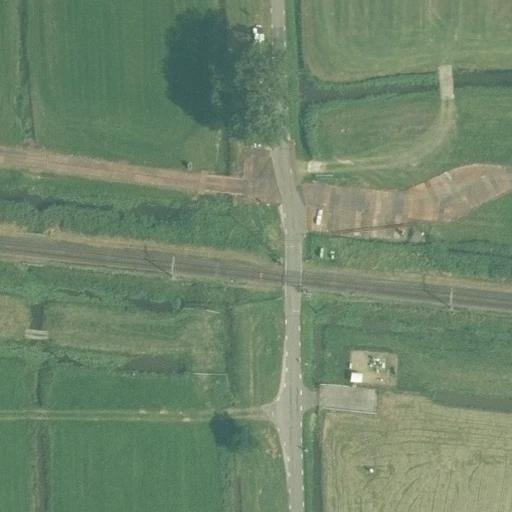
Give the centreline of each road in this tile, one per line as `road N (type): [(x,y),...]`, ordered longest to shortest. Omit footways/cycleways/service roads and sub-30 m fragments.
road 1 (tertiary): [(297,511),(293,227),(282,157),(277,0)]
road 2 (track): [(0,415),(295,413)]
road 3 (track): [(283,167),(399,166),(439,141),(444,47)]
